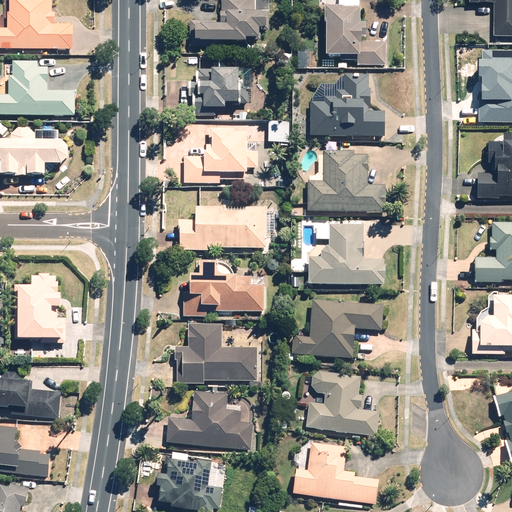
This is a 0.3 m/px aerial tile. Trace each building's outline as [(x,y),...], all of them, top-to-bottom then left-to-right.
[(0,30),(0,53),(73,52),(72,28),(56,28),(56,15),(49,15),(48,0),(9,0),(9,15),(7,15),(7,31),(0,30)] [(255,31),(268,31),(268,0),(219,0),(220,23),(188,23),(188,45),(243,45),(243,42),(255,42),(255,31)] [(511,0),(466,0),(467,6),(491,7),(490,37),(511,37),(511,0)] [(359,11),(324,10),(322,58),(339,58),(339,67),(385,69),(386,44),(364,44),(364,26),(359,26),(359,11)] [(478,122),(511,122),(511,51),(482,51),(482,63),(476,62),(475,81),(480,81),(479,93),(482,93),(481,100),(479,100),(478,122)] [(0,96),(0,119),(75,119),(75,93),(46,93),(46,70),(36,70),(36,63),(11,63),(11,77),(8,77),(8,97),(0,96)] [(193,96),(192,118),(214,119),(214,121),(224,121),(224,107),(238,107),(239,85),(236,85),(237,73),(225,73),(225,64),(211,63),(211,72),(194,72),(193,82),(189,82),(188,95),(193,96)] [(308,105),(307,137),(384,139),(385,114),(368,113),(368,91),(367,91),(367,77),(342,76),(342,92),(333,92),(333,100),(318,100),(318,105),(308,105)] [(248,113),(233,113),(232,121),(248,122),(248,113)] [(288,124),(268,122),(266,145),(286,147),(288,124)] [(0,181),(15,182),(16,172),(19,172),(19,181),(43,182),(43,170),(59,171),(64,166),(66,160),(65,152),(60,147),(35,146),(36,138),(35,136),(30,132),(24,130),(17,131),(12,134),(10,137),(10,146),(0,145),(0,181)] [(202,159),(183,158),(182,185),(220,187),(220,181),(244,182),(244,171),(256,171),(257,145),(245,145),(245,133),(233,133),(233,131),(208,130),(208,149),(202,149),(202,159)] [(474,176),(474,198),(511,198),(511,136),(502,137),(501,145),(486,144),(486,165),(494,165),(494,176),(474,176)] [(306,183),(306,213),(385,215),(385,189),(367,188),(367,157),(352,157),(352,155),(322,154),(322,184),(306,183)] [(288,175),(266,174),(266,186),(287,187),(288,175)] [(265,249),(266,211),(194,209),(193,223),(179,222),(178,252),(208,253),(208,247),(265,249)] [(307,259),(306,285),(384,288),(385,261),(362,260),(363,227),(329,225),(328,251),(322,251),(321,259),(307,259)] [(475,259),(474,283),(500,284),(500,281),(511,281),(511,225),(492,225),(491,252),(495,252),(495,260),(475,259)] [(216,263),(197,262),(196,279),(187,278),(186,295),(182,295),(181,317),(205,318),(205,311),(262,314),(264,279),(233,277),(226,268),(215,267),(216,263)] [(29,290),(13,289),(12,341),(60,343),(60,326),(49,325),(49,311),(57,311),(57,297),(56,297),(56,280),(29,280),(29,290)] [(511,299),(491,299),(490,320),(478,320),(478,349),(511,349),(511,299)] [(289,339),(288,357),(351,360),(353,331),(380,332),(382,307),(310,303),(308,340),(289,339)] [(220,348),(221,326),(187,325),(186,350),(172,349),(172,361),(175,361),(174,385),(202,386),(202,381),(257,383),(258,350),(220,348)] [(27,345),(12,344),(12,357),(26,358),(27,345)] [(14,373),(0,372),(0,409),(15,410),(15,417),(59,419),(60,394),(32,393),(33,382),(14,381),(14,373)] [(358,396),(360,379),(318,375),(311,379),(310,388),(316,395),(324,396),(323,406),(308,404),(305,431),(376,438),(379,414),(360,412),(361,397),(358,396)] [(511,390),(509,391),(510,394),(492,400),(498,419),(502,417),(504,423),(501,424),(504,435),(507,434),(510,443),(505,444),(511,468),(511,467),(511,390)] [(167,419),(165,445),(251,452),(253,425),(239,424),(240,408),(227,407),(228,395),(193,393),(191,421),(167,419)] [(0,474),(48,477),(48,457),(15,455),(16,429),(0,428),(0,474)] [(294,472),(290,495),(374,507),(377,481),(354,478),(355,474),(345,472),(348,448),(310,442),(305,473),(294,472)] [(219,511),(220,490),(209,489),(210,464),(195,463),(195,465),(185,464),(186,458),(165,456),(164,477),(156,477),(154,506),(170,507),(170,511),(174,511),(211,511),(219,511)] [(0,511),(21,511),(28,491),(8,486),(7,489),(0,486),(0,511)]
